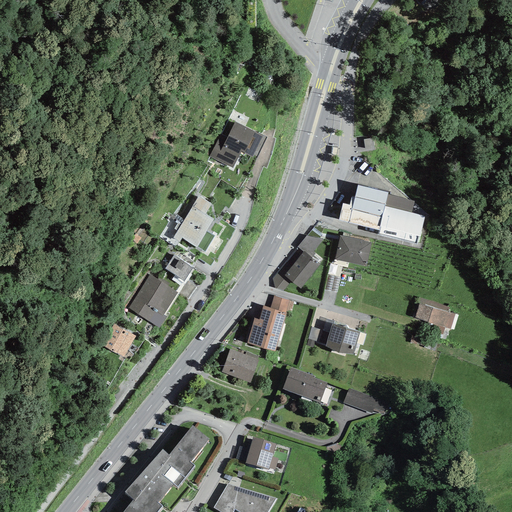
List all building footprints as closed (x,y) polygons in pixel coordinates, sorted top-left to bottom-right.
[(221,133),(209,157),(233,168),(241,151),(252,156),(262,136),(235,123),(228,137),(221,133)] [(343,204),(339,220),(380,230),(379,235),(417,244),(419,236),(420,237),(425,216),(411,213),(414,201),(387,195),(388,193),(357,185),(354,198),(351,198),(349,205),(343,204)] [(196,246),(213,219),(205,215),(211,205),(198,197),(192,207),(181,225),(178,223),(175,229),(178,230),(173,238),(179,241),(182,237),(196,246)] [(322,240),(306,236),(298,247),(303,252),(304,251),(312,258),(315,254),(313,252),(322,240)] [(371,243),(340,236),(335,260),(366,267),(371,243)] [(300,289),(320,264),(312,258),(304,251),(303,252),(298,247),(272,280),(275,289),(284,291),(291,281),(300,289)] [(165,269),(184,282),(193,268),(174,255),(165,269)] [(150,274),(129,308),(159,328),(167,317),(164,315),(177,293),(150,274)] [(337,292),(340,278),(327,275),(324,290),(337,292)] [(294,302),(274,296),(270,308),(286,313),(291,314),(294,302)] [(445,328),(451,329),(455,314),(448,312),(450,308),(420,299),(414,318),(429,322),(445,328)] [(270,308),(263,306),(259,319),(254,318),(247,343),(275,352),(286,313),(270,308)] [(332,324),(344,327),(345,325),(326,319),(322,330),(322,331),(329,333),(332,324)] [(442,336),(445,328),(429,322),(426,330),(442,336)] [(114,324),(102,345),(123,357),(135,336),(114,324)] [(344,327),(332,324),(329,333),(325,347),(353,355),(360,332),(344,327)] [(315,341),(319,343),(322,331),(322,330),(311,327),(307,339),(308,339),(315,341)] [(313,348),(315,341),(308,339),(306,345),(313,348)] [(249,382),(258,360),(257,360),(258,357),(246,352),(245,355),(230,350),(222,372),(249,382)] [(314,376),(290,368),(282,389),(319,403),(327,383),(313,378),(314,376)] [(386,402),(349,388),(343,403),(371,413),(373,407),(383,411),(386,402)] [(123,511),(157,511),(162,506),(158,503),(173,484),(177,487),(195,466),(191,463),(209,439),(192,425),(169,455),(162,449),(125,492),(133,500),(123,511)] [(275,444),(253,437),(245,463),(268,470),(268,468),(272,456),(275,444)] [(278,458),(272,456),(268,468),(275,470),(278,458)] [(230,481),(233,476),(226,473),(223,477),(230,481)] [(228,484),(214,508),(221,511),(233,511),(235,509),(239,511),(268,511),(277,499),(228,484)]
